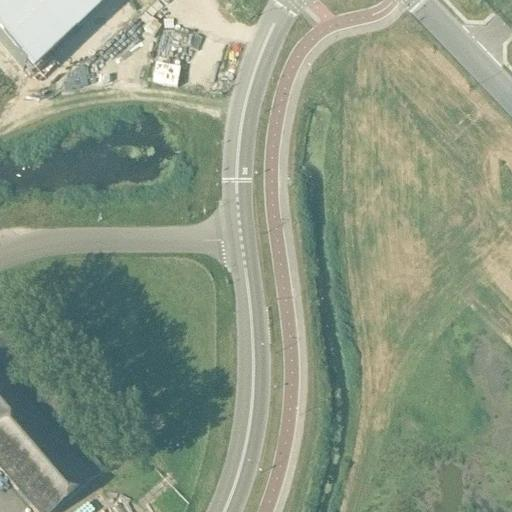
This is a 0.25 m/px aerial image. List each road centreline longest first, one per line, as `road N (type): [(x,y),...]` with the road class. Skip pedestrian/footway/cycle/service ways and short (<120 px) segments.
road 1 (tertiary): [(221,511),(247,429),(252,379),(241,240)]
road 2 (tertiary): [(241,240),(242,117),(263,42),(291,0)]
road 3 (tertiary): [(0,254),(76,239),(241,240)]
road 4 (unclassified): [(411,0),(511,104)]
